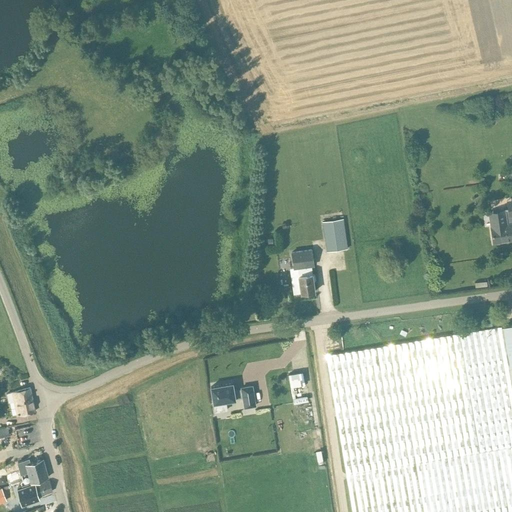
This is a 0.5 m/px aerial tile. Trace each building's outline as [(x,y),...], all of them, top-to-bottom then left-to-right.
[(505,213),(489,216),(491,226),(493,243),(511,240),(511,216),(511,203),(506,205),(507,210),(507,211),(506,211),(505,211),(505,213)] [(342,219),(323,221),(327,252),(346,249),(342,219)] [(312,249),(291,252),(293,268),(297,267),(299,285),(292,286),(293,294),(301,293),(301,294),(315,292),(313,281),(315,280),(316,279),(315,274),(313,273),(312,273),(311,267),(314,266),(312,249)] [(511,511),(511,324),(326,355),(352,511),(511,511)] [(288,374),(291,387),(304,385),(302,372),(288,374)] [(211,387),(214,403),(235,399),(235,398),(243,397),(245,408),(255,406),(252,386),(240,388),(240,389),(234,390),(233,383),(211,387)] [(35,411),(30,388),(7,393),(9,402),(14,400),(17,415),(35,411)] [(19,461),(17,462),(22,481),(20,481),(21,485),(48,477),(43,459),(30,463),(29,458),(19,461)] [(21,487),(18,488),(23,504),(40,499),(43,498),(42,494),(52,491),(49,481),(36,485),(35,483),(28,485),(21,487)]
